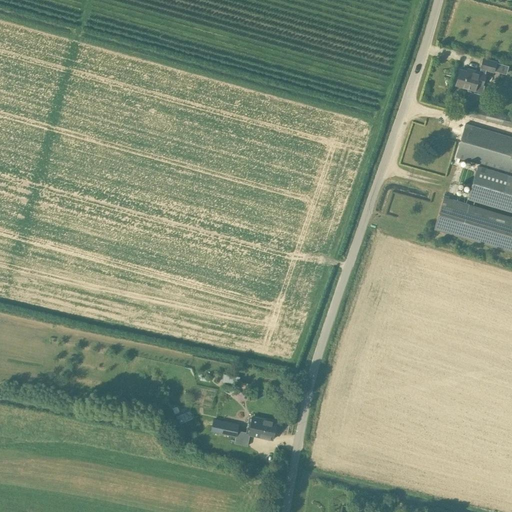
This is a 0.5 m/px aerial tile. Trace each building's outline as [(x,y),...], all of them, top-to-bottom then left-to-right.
[(467,91),(482,95),(484,86),(483,86),(486,74),(485,73),(486,70),(494,73),(497,62),(484,58),(480,72),(473,70),(472,73),(460,69),(456,85),(468,88),(467,91)] [(470,116),(511,126),(511,116),(472,107),(470,116)] [(476,162),(466,200),(511,212),(511,137),(463,125),(455,157),(476,162)] [(433,233),(511,252),(511,216),(441,200),(433,233)] [(176,416),(179,424),(193,417),(189,409),(176,416)] [(249,434),(272,439),(276,423),(253,418),(249,434)] [(236,436),(239,424),(213,419),(211,431),(236,436)]
